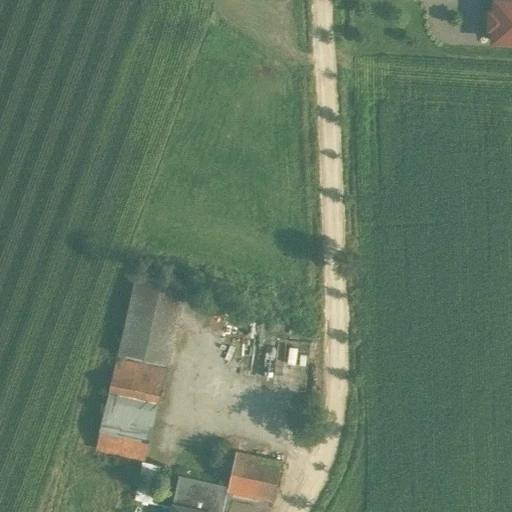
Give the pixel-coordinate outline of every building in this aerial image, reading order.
[(511,41),(511,0),(492,0),(492,9),(489,9),(488,29),(491,29),(491,41),(511,41)] [(184,286),(137,276),(120,354),(167,364),(184,286)] [(165,372),(115,361),(108,396),(158,407),(165,372)] [(158,407),(108,396),(100,432),(150,442),(158,407)] [(150,442),(100,432),(96,449),(146,460),(150,442)] [(281,461),(238,453),(230,492),(272,500),(281,461)] [(159,465),(144,462),(136,499),(151,502),(159,465)] [(223,511),(228,486),(180,476),(173,507),(176,508),(174,511),(223,511)]
